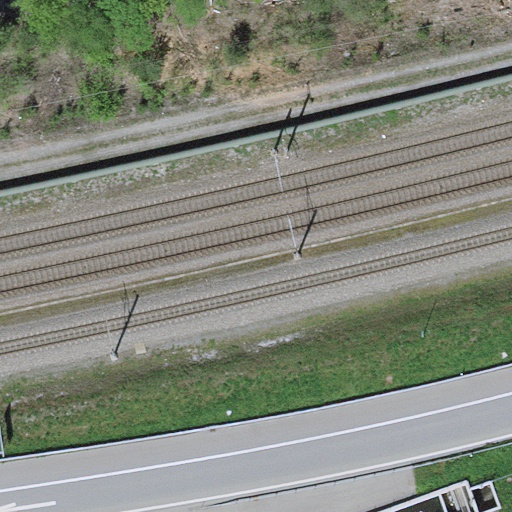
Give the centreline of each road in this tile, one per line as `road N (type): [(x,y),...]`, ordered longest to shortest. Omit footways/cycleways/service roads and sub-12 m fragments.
road 1 (track): [(0,165),(376,89),(511,52)]
road 2 (motorway): [(511,415),(356,452),(0,511)]
